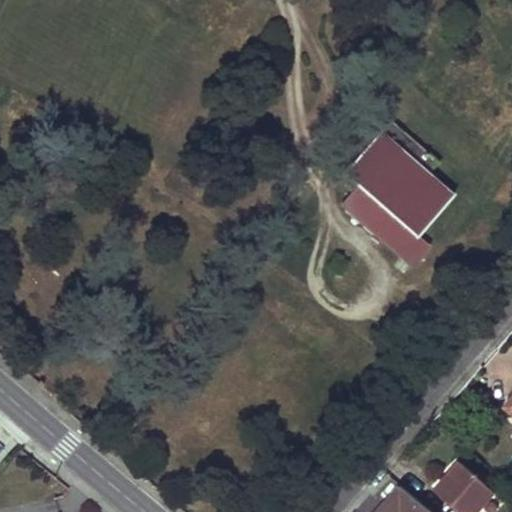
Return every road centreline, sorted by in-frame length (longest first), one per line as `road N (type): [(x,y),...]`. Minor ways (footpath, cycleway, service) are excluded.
road 1 (residential): [(331,511),(511,304)]
road 2 (secondary): [(0,389),(143,511)]
